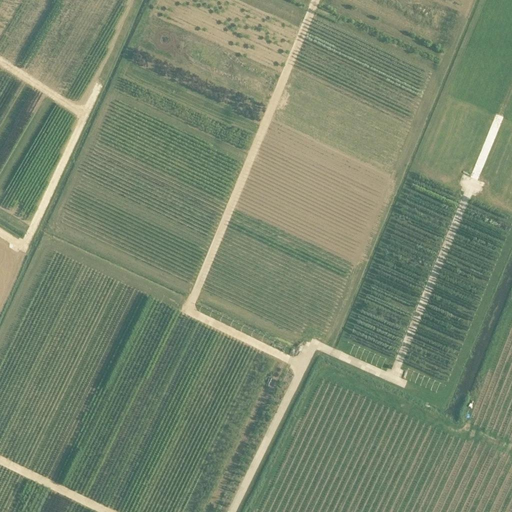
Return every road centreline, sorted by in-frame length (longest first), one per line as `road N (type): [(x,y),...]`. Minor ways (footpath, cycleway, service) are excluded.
road 1 (track): [(322,347),(469,0)]
road 2 (track): [(187,311),(57,246),(39,254),(0,341)]
